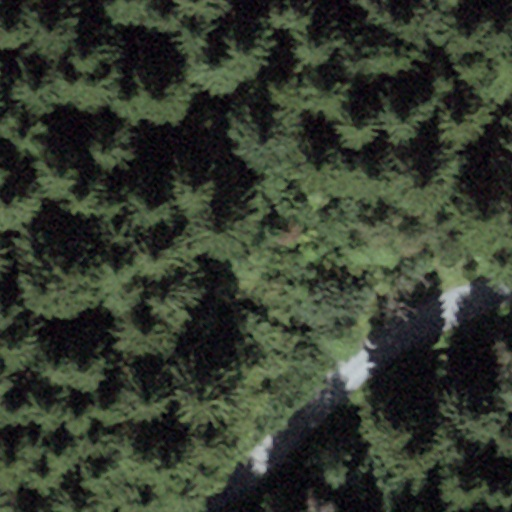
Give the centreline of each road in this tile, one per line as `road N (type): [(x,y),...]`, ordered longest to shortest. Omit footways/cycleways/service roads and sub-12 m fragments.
road 1 (track): [(511,278),(431,308),(342,372),(274,451),(248,511)]
road 2 (track): [(176,511),(168,500),(115,495),(56,511)]
